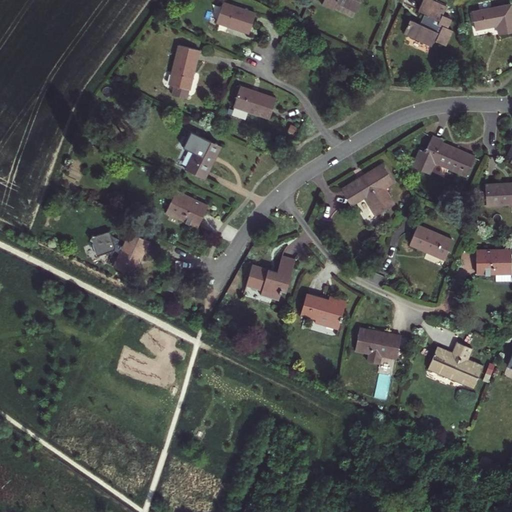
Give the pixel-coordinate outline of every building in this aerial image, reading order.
[(259,7),(238,0),(223,0),(218,16),(252,27),(259,7)] [(448,1),(445,0),(422,0),(420,4),(428,8),(423,18),(411,13),(404,29),(434,42),(436,36),(448,42),(456,25),(450,22),(454,13),(445,9),(448,1)] [(511,0),(474,7),(477,25),(500,21),(501,30),(511,28),(511,0)] [(201,45),(179,40),(170,79),(175,80),(172,90),(189,95),(201,45)] [(240,85),(235,102),(273,114),(279,93),(252,85),(251,88),(240,85)] [(446,135),(435,130),(427,146),(422,144),(415,162),(432,170),(435,164),(445,168),(447,164),(469,173),(477,154),(444,140),(446,135)] [(222,142),(203,133),(187,165),(206,174),(222,142)] [(385,159),(343,184),(353,201),(367,192),(378,211),(398,199),(387,180),(395,175),(385,159)] [(511,177),(487,179),(488,199),(511,197),(511,177)] [(209,202),(177,186),(167,208),(199,223),(209,202)] [(456,234),(421,219),(412,240),(447,255),(456,234)] [(134,269),(151,234),(132,225),(125,241),(119,238),(121,234),(112,230),(111,226),(92,233),(99,251),(109,248),(113,250),(115,246),(121,248),(115,260),(134,269)] [(511,243),(478,243),(478,269),(511,268),(511,243)] [(298,255),(284,251),(279,267),(254,260),(248,281),(264,286),(262,290),(281,296),(284,286),(289,287),(298,255)] [(182,278),(172,274),(168,284),(178,288),(182,278)] [(331,295),(309,288),(303,311),(318,315),(317,318),(340,324),(348,296),(332,291),(331,295)] [(402,331),(361,323),(356,347),(369,349),(368,357),(393,362),(395,354),(397,355),(402,331)] [(440,340),(431,362),(475,382),(485,360),(469,353),(474,343),(459,336),(455,347),(440,340)]
